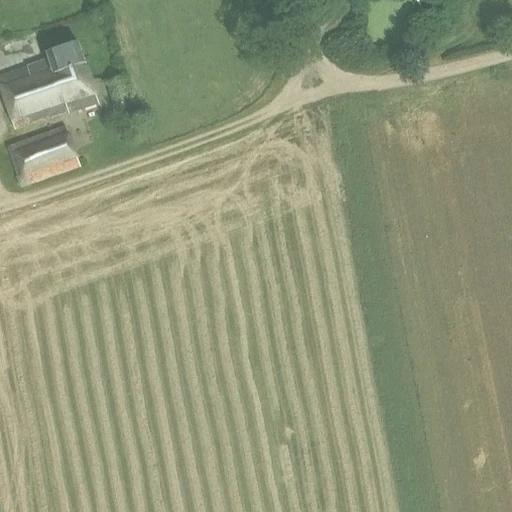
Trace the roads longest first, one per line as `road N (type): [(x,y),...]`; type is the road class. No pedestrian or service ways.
road 1 (track): [(349,84),(0,208)]
road 2 (track): [(297,0),(307,43),(349,84),(449,75),(511,55)]
